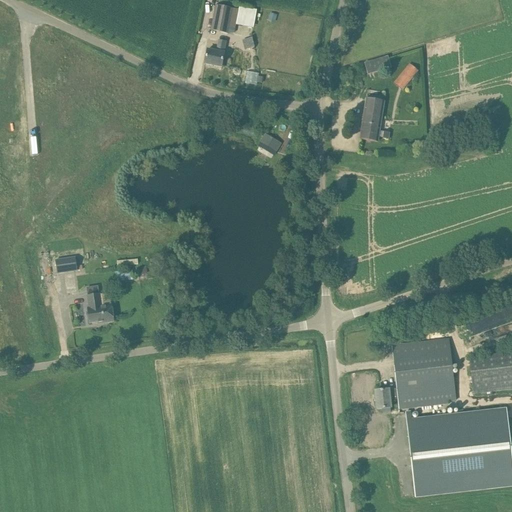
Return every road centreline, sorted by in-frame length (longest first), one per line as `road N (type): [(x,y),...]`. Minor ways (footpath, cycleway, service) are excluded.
road 1 (unknown): [(23,5),(42,256),(71,362)]
road 2 (unclassified): [(0,372),(328,321)]
road 3 (unclassified): [(318,108),(217,96),(12,0)]
road 4 (unclassified): [(328,321),(318,108)]
road 5 (unclassified): [(328,321),(511,259)]
road 6 (unclassified): [(350,511),(328,321)]
